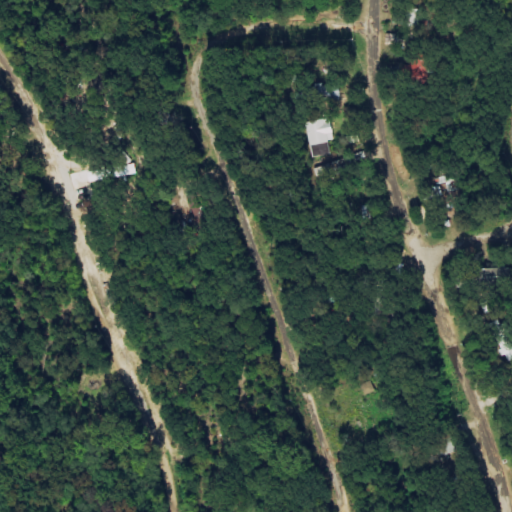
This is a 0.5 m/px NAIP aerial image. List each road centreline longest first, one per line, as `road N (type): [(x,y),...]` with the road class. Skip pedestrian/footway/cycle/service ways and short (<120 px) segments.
road 1 (residential): [(176,25),(267,259),(348,511)]
road 2 (residential): [(183,511),(44,111),(0,32)]
road 3 (residential): [(511,491),(410,214),(381,106),(383,0)]
road 4 (residential): [(382,18),(216,10),(176,25)]
